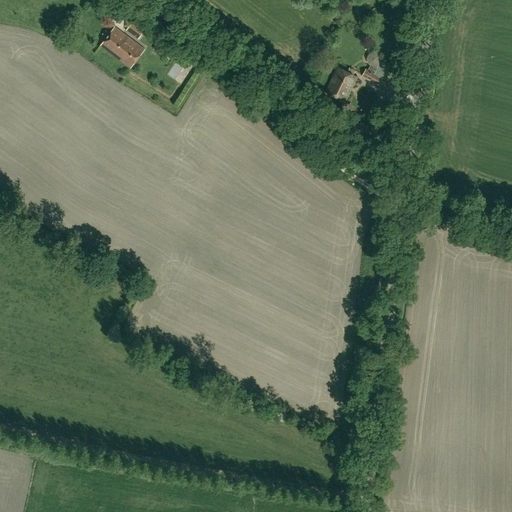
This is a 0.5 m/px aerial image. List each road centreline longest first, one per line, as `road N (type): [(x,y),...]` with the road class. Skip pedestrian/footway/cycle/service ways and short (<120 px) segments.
road 1 (tertiary): [(366,511),(405,188)]
road 2 (tertiary): [(405,188),(435,0)]
